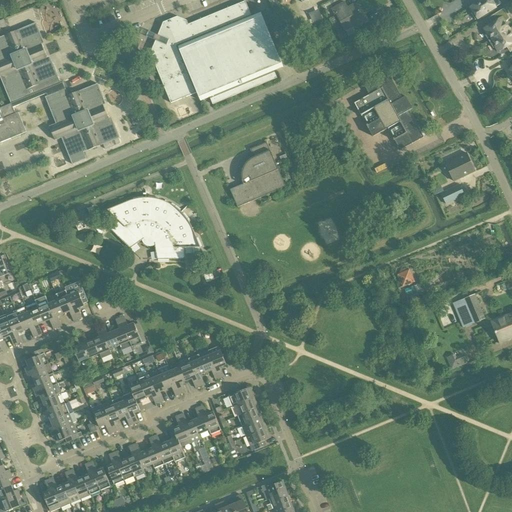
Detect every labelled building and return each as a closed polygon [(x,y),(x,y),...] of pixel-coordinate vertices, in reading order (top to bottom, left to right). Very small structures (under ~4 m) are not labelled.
[(477,0),(479,2),(470,7),(473,12),(471,13),(475,20),(496,7),(492,1),(492,0),(477,0)] [(171,103),(197,93),(200,101),(210,98),(213,105),(277,79),(274,71),(283,67),(261,13),(252,17),(245,1),(188,25),(187,21),(177,17),(163,23),(158,35),(155,35),(153,41),(155,42),(150,54),(171,103)] [(358,11),(356,6),(349,10),(344,2),(331,9),(334,15),(336,14),(344,28),(350,24),(352,27),(363,20),(359,13),(360,13),(359,10),(358,11)] [(485,35),(489,42),(509,29),(505,22),(508,19),(502,10),(489,18),(492,23),(483,29),(486,34),(485,35)] [(341,27),(337,15),(330,17),(335,29),(341,27)] [(0,77),(11,103),(11,104),(15,102),(27,97),(24,90),(32,87),(33,86),(36,94),(47,89),(64,82),(61,83),(53,63),(50,64),(39,38),(42,37),(36,23),(0,38),(0,37),(0,77)] [(511,33),(509,29),(489,42),(493,49),(495,47),(498,53),(507,47),(511,52),(511,51),(511,33)] [(355,102),(367,126),(373,137),(400,122),(406,133),(394,140),(399,150),(423,137),(409,110),(412,108),(405,96),(402,98),(388,72),(364,85),(369,95),(355,102)] [(69,95),(64,82),(47,89),(36,94),(35,94),(30,96),(32,100),(47,94),(47,96),(45,97),(56,124),(49,127),(55,141),(62,138),(72,165),(86,159),(84,152),(103,145),(105,149),(120,143),(118,139),(119,138),(114,124),(111,125),(100,99),(103,98),(97,84),(69,95)] [(0,143),(24,134),(24,133),(13,108),(32,100),(30,96),(35,94),(36,94),(33,86),(32,87),(24,90),(27,97),(15,102),(11,104),(11,103),(0,107),(0,143)] [(243,184),(230,190),(238,208),(285,187),(266,142),(250,149),(254,157),(252,158),(250,159),(248,161),(247,162),(245,164),(244,166),(243,168),(242,170),(242,172),(242,174),(241,176),(242,178),(242,181),(242,183),(243,184)] [(445,163),(454,182),(475,172),(466,153),(445,163)] [(441,194),(446,204),(464,196),(459,185),(441,194)] [(130,249),(144,239),(146,240),(145,242),(151,245),(152,242),(154,243),(157,260),(185,259),(185,248),(201,248),(192,227),(187,219),(182,213),(176,208),(169,203),(161,200),(153,198),(145,198),(136,199),(128,201),(107,210),(119,221),(111,230),(130,249)] [(1,257),(0,257),(0,277),(8,274),(1,257)] [(414,282),(409,271),(398,276),(403,287),(414,282)] [(58,300),(64,314),(70,312),(74,321),(78,319),(68,296),(66,291),(56,295),(58,300)] [(79,292),(68,296),(78,319),(82,317),(79,308),(84,306),(79,292)] [(453,304),(463,328),(484,319),(474,295),(453,304)] [(58,300),(48,304),(58,327),(62,326),(58,317),(64,314),(58,300)] [(36,303),(26,307),(38,336),(42,334),(38,325),(44,322),(38,308),(36,303)] [(48,304),(38,308),(44,322),(50,320),(53,329),(58,327),(48,304)] [(26,307),(16,311),(24,331),(30,328),(33,337),(38,336),(26,307)] [(16,311),(6,315),(18,344),(22,342),(18,333),(24,331),(16,311)] [(511,313),(491,322),(500,344),(511,338),(511,313)] [(6,315),(0,317),(0,328),(4,339),(10,337),(13,345),(18,344),(6,315)] [(124,316),(120,318),(129,342),(130,341),(132,347),(146,341),(139,323),(135,325),(134,323),(128,326),(124,316)] [(120,329),(114,331),(119,346),(129,342),(120,318),(116,320),(120,329)] [(104,325),(100,326),(109,350),(119,346),(114,331),(108,334),(104,325)] [(99,337),(93,340),(99,354),(100,354),(102,358),(111,354),(109,350),(100,326),(95,328),(99,337)] [(84,333),(80,335),(89,358),(99,354),(93,340),(88,342),(84,333)] [(89,358),(80,335),(75,336),(79,346),(73,348),(79,362),(89,358)] [(57,344),(63,358),(67,357),(61,342),(57,344)] [(210,351),(209,351),(220,378),(224,376),(220,367),(227,365),(219,347),(210,351)] [(25,369),(27,373),(49,364),(43,349),(29,355),(31,359),(26,361),(28,367),(25,369)] [(199,355),(200,359),(201,358),(206,373),(212,371),(216,380),(220,378),(209,351),(210,351),(209,350),(199,354),(199,355)] [(162,354),(156,356),(158,362),(165,360),(162,354)] [(191,363),(200,386),(204,384),(201,375),(206,373),(201,358),(200,359),(199,355),(189,359),(191,363)] [(454,355),(447,358),(452,369),(466,363),(463,355),(456,359),(454,355)] [(191,363),(181,367),(187,381),(192,379),(196,388),(200,386),(191,363)] [(32,375),(34,382),(53,374),(49,364),(27,373),(28,377),(32,375)] [(181,367),(171,371),(180,394),(184,393),(180,384),(187,381),(181,367)] [(112,373),(114,378),(124,374),(122,369),(112,373)] [(171,371),(161,375),(167,389),(172,387),(176,396),(180,394),(171,371)] [(33,389),(35,393),(57,384),(53,374),(34,382),(37,388),(33,389)] [(140,383),(146,398),(152,395),(156,404),(160,402),(151,379),(150,379),(149,375),(139,379),(140,383)] [(161,375),(151,379),(160,402),(164,401),(160,392),(167,389),(161,375)] [(102,377),(92,381),(94,386),(104,382),(102,377)] [(82,385),(84,391),(95,387),(94,386),(92,381),(82,385)] [(140,383),(130,387),(133,393),(134,397),(135,397),(140,411),(144,409),(140,400),(146,398),(140,383)] [(40,396),(42,402),(61,394),(57,384),(35,393),(37,397),(40,396)] [(228,397),(232,407),(252,399),(251,396),(253,396),(250,388),(228,397)] [(134,413),(140,411),(135,397),(134,397),(133,393),(122,397),(134,424),(138,423),(134,413)] [(41,409),(43,413),(65,404),(61,394),(42,402),(45,407),(41,409)] [(129,426),(134,424),(122,397),(112,401),(119,419),(126,417),(129,426)] [(238,405),(242,415),(258,408),(255,400),(253,401),(252,399),(232,407),(238,405)] [(114,421),(119,419),(112,401),(102,405),(114,433),(118,431),(114,421)] [(48,416),(51,422),(69,414),(65,404),(43,413),(45,417),(48,416)] [(109,434),(114,433),(102,405),(92,409),(99,427),(106,425),(109,434)] [(199,407),(209,430),(211,435),(221,431),(214,412),(207,415),(203,406),(199,407)] [(199,418),(193,421),(199,435),(201,439),(199,435),(209,430),(199,407),(195,409),(199,418)] [(238,416),(242,426),(260,419),(259,416),(261,415),(258,408),(242,415),(238,416)] [(49,429),(51,433),(73,424),(69,414),(51,422),(53,427),(49,429)] [(184,414),(180,415),(191,443),(201,439),(199,435),(193,421),(187,423),(184,414)] [(179,426),(173,429),(181,447),(191,443),(180,415),(175,417),(179,426)] [(241,426),(246,437),(266,428),(263,420),(261,421),(260,419),(242,426),(241,426)] [(77,433),(73,424),(51,433),(53,437),(56,436),(59,442),(65,439),(67,443),(82,437),(80,432),(77,433)] [(266,428),(246,437),(252,452),(266,446),(264,441),(268,439),(267,437),(270,436),(266,428)] [(173,439),(167,442),(173,456),(175,461),(176,462),(186,458),(181,447),(173,429),(169,430),(173,439)] [(157,435),(153,437),(165,465),(175,461),(173,456),(167,442),(161,444),(157,435)] [(153,448),(147,450),(153,464),(155,469),(165,465),(153,437),(149,439),(153,448)] [(141,452),(138,444),(133,446),(143,468),(153,464),(147,450),(141,452)] [(143,468),(133,446),(129,447),(133,456),(127,458),(135,477),(145,473),(143,468)] [(118,452),(113,454),(125,481),(135,477),(127,458),(121,461),(118,452)] [(125,481),(113,454),(109,455),(113,464),(106,467),(114,486),(125,481)] [(94,462),(90,464),(101,491),(111,487),(103,468),(97,471),(94,462)] [(207,464),(204,465),(207,472),(213,469),(211,465),(210,463),(207,464)] [(89,475),(84,477),(91,495),(101,491),(90,464),(85,465),(89,475)] [(0,479),(12,474),(10,470),(6,471),(4,465),(0,467),(0,479)] [(73,470),(70,472),(81,499),(91,495),(84,477),(77,480),(73,470)] [(69,483),(63,485),(71,503),(81,499),(70,472),(65,474),(69,483)] [(0,479),(0,490),(12,486),(10,480),(13,478),(12,474),(0,479)] [(53,478),(49,480),(61,508),(71,503),(63,485),(57,488),(53,478)] [(50,511),(61,508),(49,480),(45,482),(49,491),(43,494),(43,495),(41,496),(46,510),(49,509),(50,511)] [(265,501),(269,499),(287,492),(283,482),(272,486),(271,483),(259,488),(265,501)] [(0,490),(0,498),(2,502),(20,495),(18,490),(14,491),(12,486),(0,490)] [(269,499),(273,509),(291,503),(287,492),(269,499)] [(20,495),(2,502),(5,511),(6,511),(20,506),(18,500),(21,498),(20,495)] [(239,502),(232,505),(235,511),(248,511),(243,500),(240,495),(236,497),(239,502)] [(118,499),(112,502),(115,509),(121,506),(118,499)] [(224,502),(219,504),(222,511),(235,511),(232,505),(226,507),(224,502)] [(273,509),(274,511),(294,511),(291,503),(273,509)]
